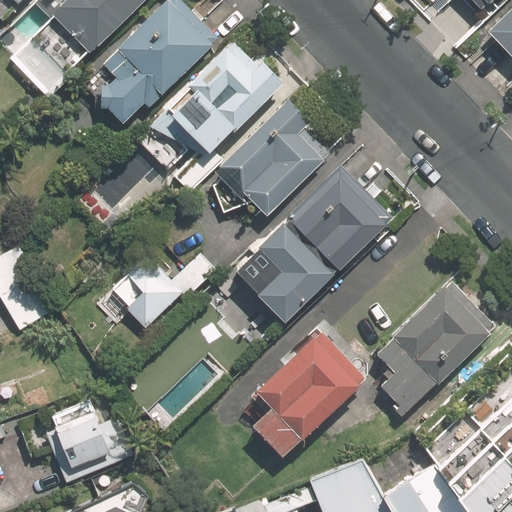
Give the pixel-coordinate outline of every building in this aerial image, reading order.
[(146,0),(67,0),(59,7),(63,11),(39,34),(71,69),(146,0)] [(222,34),(186,0),(167,0),(110,60),(124,73),(103,95),(131,121),(150,102),(154,105),(222,34)] [(475,0),(486,11),(498,0),(475,0)] [(511,7),(493,26),(511,46),(511,7)] [(219,146),(291,80),(271,57),(265,63),(242,39),(140,133),(165,160),(187,141),(198,153),(178,170),(194,188),(229,156),(219,146)] [(319,117),(298,95),(223,166),(260,205),(263,202),(274,214),(338,153),(311,124),(319,117)] [(304,206),(297,213),(241,266),(291,319),(347,266),(354,260),(378,237),(382,241),(404,220),(350,163),(304,206)] [(24,243),(0,255),(0,284),(23,331),(59,313),(24,243)] [(190,291),(154,253),(118,288),(154,325),(190,291)] [(457,280),(376,351),(396,373),(385,383),(399,399),(394,403),(404,415),(501,330),(457,280)] [(290,455),(374,377),(371,374),(328,327),(266,385),(281,402),(260,421),(287,451),(290,455)] [(511,511),(511,342),(427,423),(494,511),(511,511)] [(117,447),(107,416),(63,430),(73,461),(117,447)] [(400,511),(388,491),(370,456),(317,476),(330,511),(400,511)] [(481,511),(471,498),(442,460),(388,491),(400,511),(481,511)] [(152,511),(148,511),(157,491),(142,477),(64,511),(152,511)]
